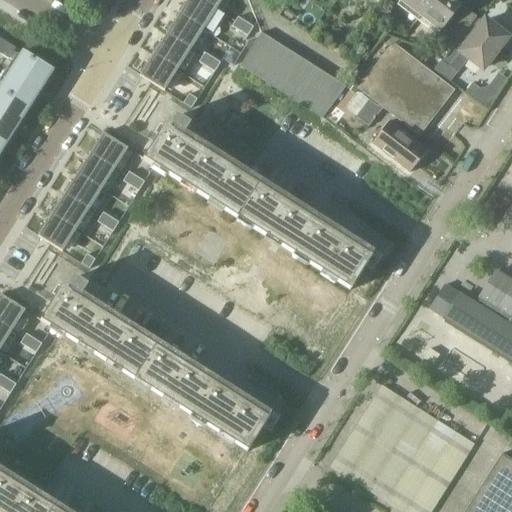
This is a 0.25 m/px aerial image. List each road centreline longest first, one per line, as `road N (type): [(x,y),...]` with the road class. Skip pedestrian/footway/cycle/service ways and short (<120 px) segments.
road 1 (residential): [(258,511),(511,112)]
road 2 (residential): [(0,225),(115,48)]
